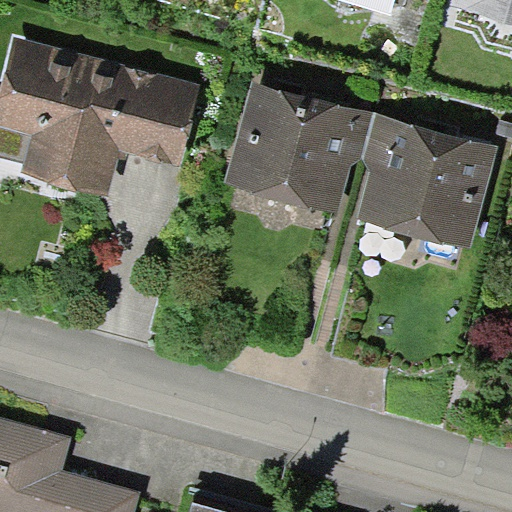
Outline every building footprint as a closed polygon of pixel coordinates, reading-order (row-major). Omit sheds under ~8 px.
[(511,0),(454,0),(453,6),(511,22),(511,0)] [(0,156),(23,163),(21,172),(108,196),(121,150),(178,166),(200,86),(12,36),(0,85),(0,156)] [(362,159),(375,113),(252,80),(224,183),(338,212),(351,165),(362,159)] [(500,147),(375,113),(362,159),(370,170),(356,218),(470,248),(500,147)] [(72,439),(0,419),(0,511),(135,511),(141,493),(63,471),(72,439)] [(228,511),(193,502),(190,511),(228,511)]
